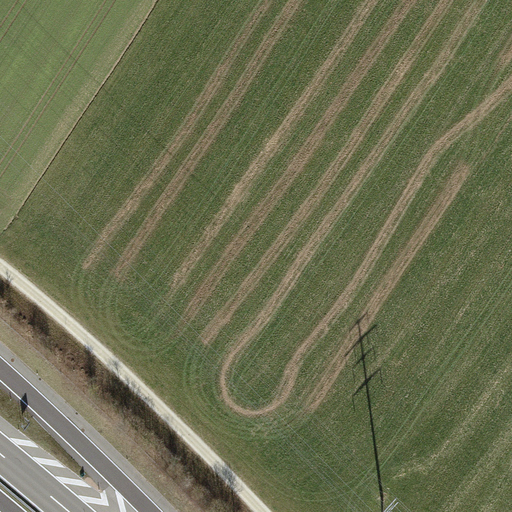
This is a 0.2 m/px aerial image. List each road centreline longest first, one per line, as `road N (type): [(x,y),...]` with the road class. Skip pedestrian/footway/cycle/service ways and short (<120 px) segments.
road 1 (track): [(0,266),(130,378),(263,511)]
road 2 (motorway): [(150,511),(0,367)]
